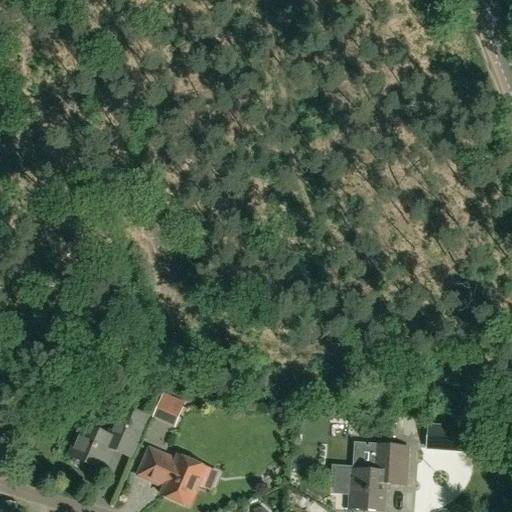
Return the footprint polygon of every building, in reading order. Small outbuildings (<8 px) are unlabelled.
[(174,429),(184,404),(163,393),(159,401),(152,419),(174,429)] [(143,432),(148,418),(120,404),(104,435),(82,425),(68,456),(74,459),(74,463),(81,466),(85,464),(99,470),(108,448),(129,457),(141,431),(143,432)] [(427,446),(442,447),(443,426),(429,425),(427,446)] [(405,485),(408,447),(355,444),(353,480),(349,480),(347,509),(383,511),(385,484),(405,485)] [(176,460),(149,449),(138,475),(165,487),(161,495),(189,507),(206,468),(178,456),(176,460)] [(9,511),(9,504),(9,502),(0,502),(0,511),(9,511)]
